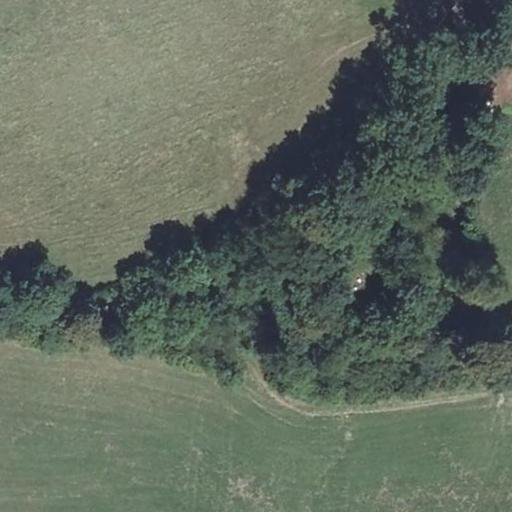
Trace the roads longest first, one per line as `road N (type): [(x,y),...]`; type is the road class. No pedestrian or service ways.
road 1 (track): [(511,22),(307,210),(227,262),(111,299),(0,302)]
road 2 (track): [(208,268),(232,281),(249,304),(275,387),(288,402),(511,384)]
